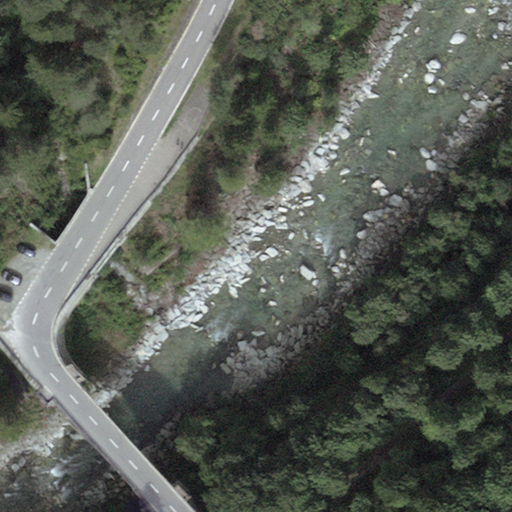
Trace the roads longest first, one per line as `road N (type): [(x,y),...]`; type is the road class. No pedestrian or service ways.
road 1 (primary): [(217,0),(31,333),(47,372),(173,511)]
road 2 (track): [(321,511),(341,484),(511,329)]
road 3 (track): [(248,0),(161,158),(115,183)]
